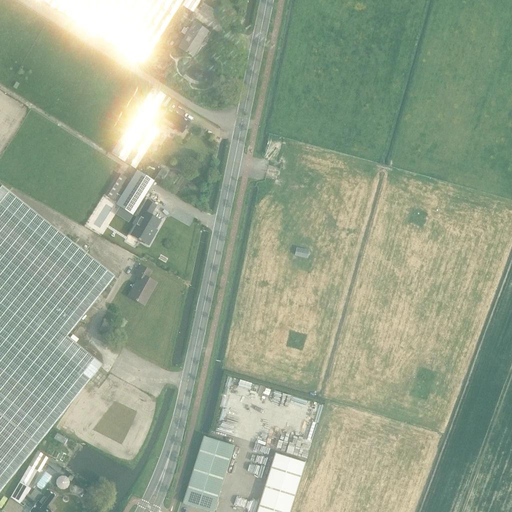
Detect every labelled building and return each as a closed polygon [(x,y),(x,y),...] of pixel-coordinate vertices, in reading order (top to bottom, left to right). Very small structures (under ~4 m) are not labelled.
[(42,0),(143,64),(181,5),(193,13),(201,0),(42,0)] [(207,31),(194,23),(189,31),(183,28),(181,32),(186,36),(178,48),(192,56),(207,31)] [(152,87),(110,153),(135,169),(159,131),(148,124),(160,104),(166,108),(172,100),(166,96),(152,87)] [(166,108),(159,120),(174,130),(175,129),(182,133),(189,122),(174,113),(179,105),(172,100),(166,108)] [(161,169),(157,175),(162,178),(166,172),(161,169)] [(132,215),(153,181),(136,170),(115,204),(132,215)] [(105,195),(113,200),(126,178),(118,173),(105,195)] [(0,490),(101,364),(66,336),(114,276),(1,186),(0,186),(0,490)] [(137,216),(140,217),(130,235),(131,235),(132,235),(137,238),(137,240),(138,241),(139,240),(144,243),(144,244),(148,246),(152,239),(151,239),(153,236),(153,237),(154,236),(152,235),(160,221),(150,215),(155,206),(146,200),(137,216)] [(298,246),(295,254),(308,258),(310,250),(298,246)] [(147,278),(151,272),(140,266),(135,275),(139,277),(128,297),(141,304),(149,290),(151,291),(156,283),(147,278)] [(104,321),(99,330),(110,336),(115,327),(104,321)] [(116,406),(102,428),(108,432),(108,433),(110,434),(111,434),(117,438),(122,429),(123,430),(126,425),(126,424),(131,416),(116,406)] [(204,436),(183,503),(210,511),(213,511),(235,446),(204,436)] [(287,511),(302,461),(271,452),(254,511),(287,511)] [(69,475),(56,477),(57,488),(70,487),(69,475)] [(27,493),(20,502),(28,507),(31,503),(34,506),(29,511),(49,511),(51,511),(45,507),(54,495),(47,490),(43,495),(34,489),(30,496),(27,493)]
